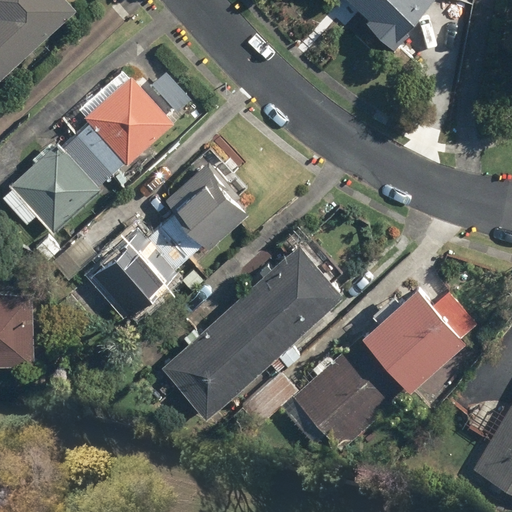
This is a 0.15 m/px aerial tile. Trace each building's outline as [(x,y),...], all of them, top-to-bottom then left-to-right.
[(0,0),(0,81),(84,1),(82,0),(0,0)] [(356,24),(380,46),(420,0),(317,0),(318,0),(342,0),(362,17),(356,24)] [(151,80),(181,112),(201,92),(172,61),(151,80)] [(88,108),(97,118),(70,143),(62,133),(15,176),(60,224),(181,112),(151,80),(136,64),(88,108)] [(266,203),(219,151),(174,192),(183,202),(151,231),(144,223),(94,269),(136,315),(186,270),(179,261),(211,232),(221,244),(266,203)] [(336,289),(328,280),(339,270),(303,231),(292,241),(154,367),(197,415),(336,289)] [(334,450),(479,319),(447,284),(427,301),(412,285),(296,390),(277,369),(238,405),(255,424),(276,406),(310,444),(320,434),(334,450)] [(0,357),(42,355),(38,285),(0,287),(0,357)] [(511,484),(511,364),(504,359),(480,397),(501,411),(465,467),(505,493),(511,484)]
